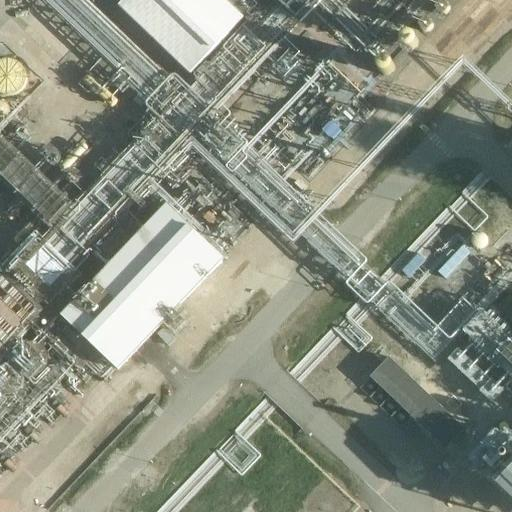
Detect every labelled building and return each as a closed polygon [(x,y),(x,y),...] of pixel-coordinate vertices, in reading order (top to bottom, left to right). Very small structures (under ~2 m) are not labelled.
[(238,24),(213,0),(129,0),(122,8),(191,73),(238,24)] [(25,14),(59,53),(74,39),(40,1),(25,14)] [(24,81),(25,75),(24,69),(21,64),(15,60),(10,59),(3,60),(0,61),(0,87),(3,90),(8,91),(15,90),(20,86),(24,81)] [(342,106),(319,122),(328,136),(352,119),(342,106)] [(64,316),(115,367),(220,262),(169,210),(64,316)] [(456,235),(437,265),(446,271),(465,241),(456,235)] [(445,449),(464,429),(389,358),(370,377),(445,449)]
